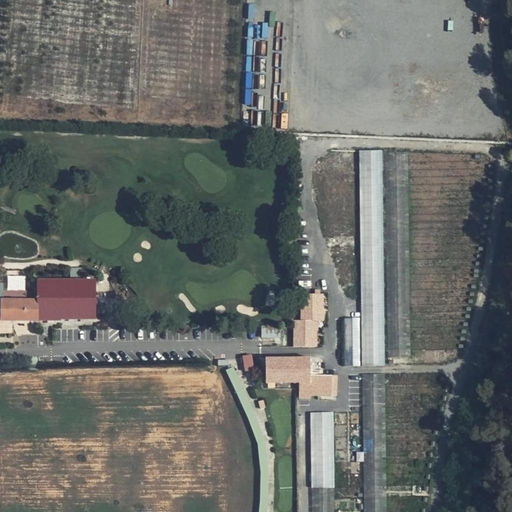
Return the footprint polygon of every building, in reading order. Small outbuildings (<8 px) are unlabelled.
[(359,313),(357,150),(308,150),(310,282),(320,283),(320,314),(359,313)] [(386,367),(383,151),(361,150),(363,322),(363,367),(386,367)] [(412,359),(409,153),(387,153),(389,359),(412,359)] [(73,267),(72,278),(81,278),(81,268),(73,267)] [(97,319),(96,279),(38,281),(38,302),(2,302),(2,321),(38,322),(38,320),(93,320),(97,319)] [(316,313),(314,300),(303,300),(304,315),(316,313)] [(318,337),(317,323),(316,316),(306,316),(307,324),(308,339),(317,339),(316,337),(318,337)] [(347,366),(362,365),(360,317),(345,318),(347,366)] [(302,324),(298,324),(293,324),(293,348),(306,348),(306,336),(302,336),(302,324)] [(255,369),(253,354),(244,355),(246,370),(255,369)] [(266,384),(300,384),(311,384),(310,393),(325,393),(325,376),(310,376),(311,359),(266,359),(266,384)] [(365,511),(417,511),(415,375),(363,376),(365,511)] [(360,511),(359,376),(337,376),(337,414),(312,415),(312,511),(360,511)] [(311,384),(300,384),(300,398),(310,397),(310,393),(311,384)]
